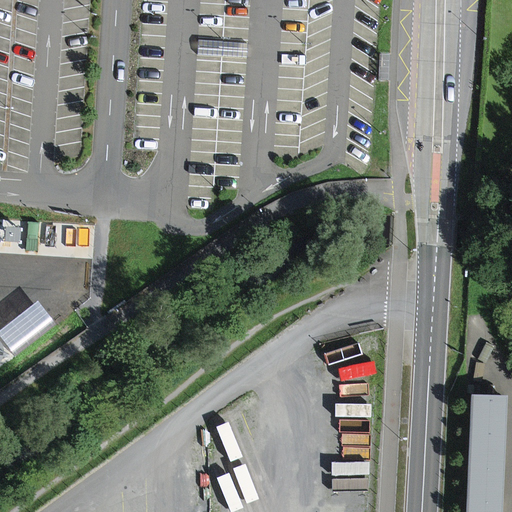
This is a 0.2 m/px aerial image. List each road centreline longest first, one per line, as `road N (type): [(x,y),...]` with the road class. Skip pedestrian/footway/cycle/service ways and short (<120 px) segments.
road 1 (tertiary): [(444,0),(422,511)]
road 2 (residential): [(117,0),(104,193)]
